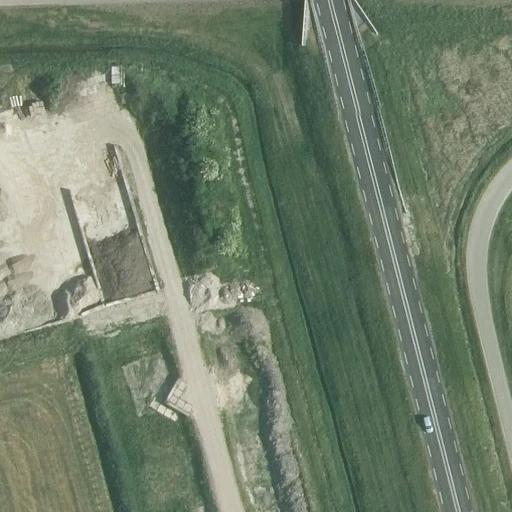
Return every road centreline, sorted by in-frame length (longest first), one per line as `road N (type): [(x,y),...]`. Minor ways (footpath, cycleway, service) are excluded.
road 1 (primary): [(331,0),(459,511)]
road 2 (unclassified): [(511,436),(477,293),(476,244),(483,213),(511,172)]
